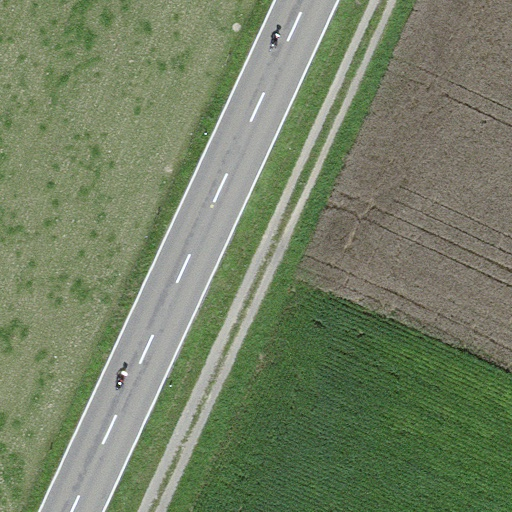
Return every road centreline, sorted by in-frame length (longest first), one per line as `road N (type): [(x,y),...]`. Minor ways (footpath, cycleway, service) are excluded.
road 1 (primary): [(311,0),(76,511)]
road 2 (track): [(159,511),(389,0)]
